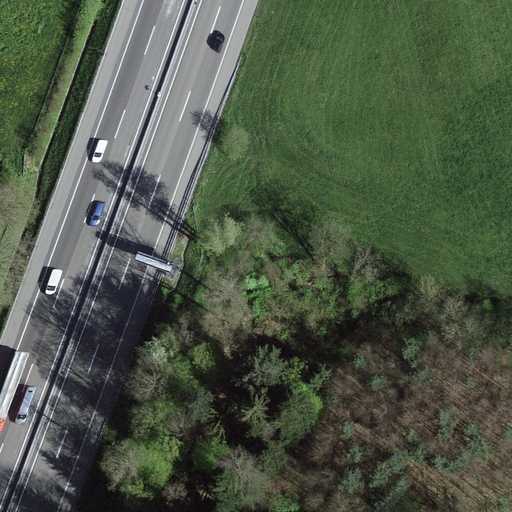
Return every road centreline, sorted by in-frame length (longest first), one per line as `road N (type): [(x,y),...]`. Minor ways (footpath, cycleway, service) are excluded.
road 1 (motorway): [(36,511),(222,0)]
road 2 (motorway): [(163,0),(0,451)]
